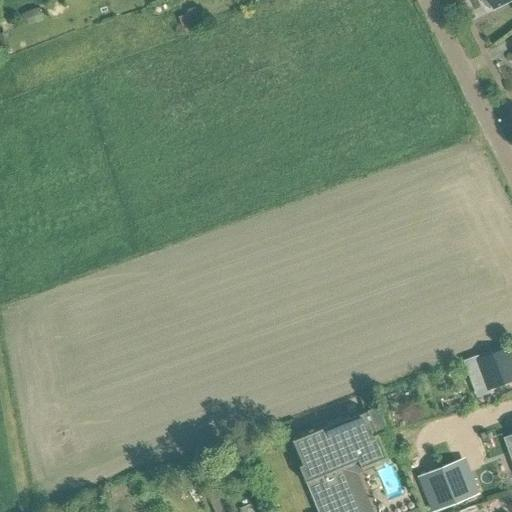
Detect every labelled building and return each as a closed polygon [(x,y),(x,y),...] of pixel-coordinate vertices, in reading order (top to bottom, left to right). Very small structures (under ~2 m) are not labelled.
[(490,2),(494,10),(511,1),(511,0),(482,0),(485,4),(490,2)] [(40,9),(25,13),(28,24),(43,19),(40,9)] [(204,19),(200,9),(178,16),(182,26),(204,19)] [(476,360),(486,386),(487,388),(511,378),(511,352),(510,347),(476,360)] [(299,466),(308,485),(319,511),(375,511),(358,473),(374,466),(375,468),(389,462),(378,435),(388,431),(378,406),(368,410),(351,418),(350,416),(293,440),(303,464),(299,466)] [(463,457),(422,474),(435,510),(478,494),(463,457)]
